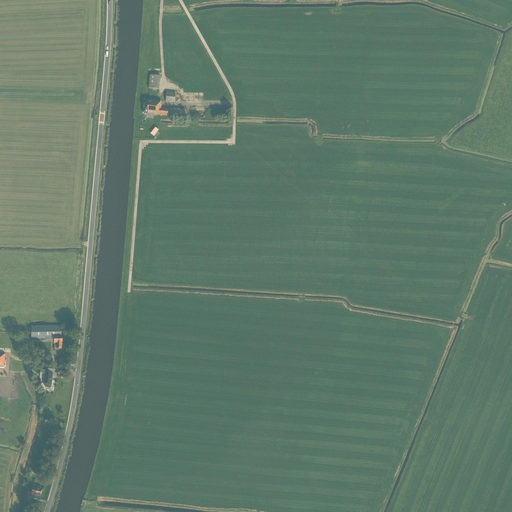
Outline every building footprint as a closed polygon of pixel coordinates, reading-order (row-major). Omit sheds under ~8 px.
[(152,91),(157,91),(157,89),(159,89),(160,76),(150,75),(149,88),(152,89),(152,91)] [(176,93),(167,92),(165,101),(175,102),(176,93)] [(169,108),(169,109),(162,108),(162,107),(161,107),(161,105),(161,101),(145,99),(143,113),(184,117),(185,110),(169,108)] [(61,336),(61,326),(31,326),(32,339),(46,339),(46,340),(54,340),(54,343),(57,343),(57,349),(62,349),(62,343),(62,336),(61,336)] [(51,384),(53,375),(54,375),(55,369),(48,369),(48,371),(41,370),(40,373),(45,373),(44,384),(44,385),(44,386),(45,387),(46,388),(51,388),(51,384)] [(35,487),(34,486),(32,494),(40,497),(42,489),(41,488),(41,487),(36,486),(35,487)]
